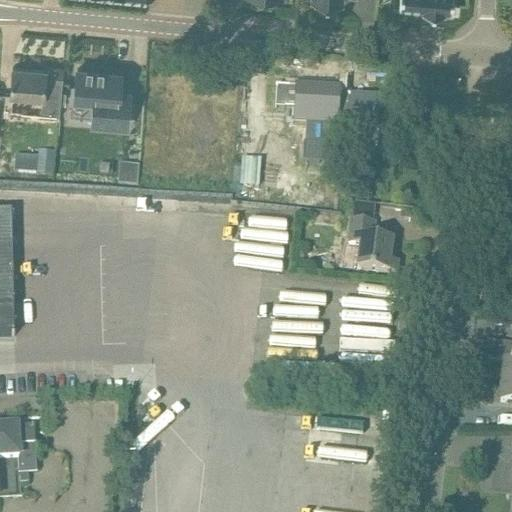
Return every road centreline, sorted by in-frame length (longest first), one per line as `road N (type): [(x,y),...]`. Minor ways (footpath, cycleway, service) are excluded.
road 1 (unclassified): [(482,57),(0,13)]
road 2 (residential): [(434,511),(482,57)]
